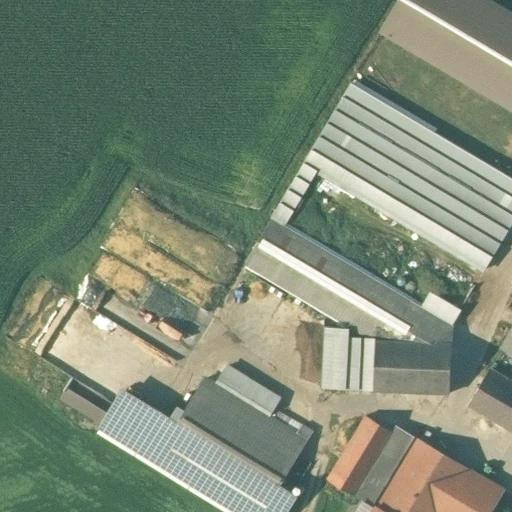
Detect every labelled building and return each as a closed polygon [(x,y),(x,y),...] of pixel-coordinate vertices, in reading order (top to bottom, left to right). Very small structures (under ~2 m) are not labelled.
[(511,14),(488,0),(400,0),(381,32),(511,109),(511,14)] [(511,221),(511,177),(351,83),(268,223),(244,264),(375,339),(451,343),(452,324),(511,221)] [(346,329),(324,328),(321,388),(343,389),(346,329)] [(511,329),(501,348),(511,354),(511,329)] [(451,343),(375,339),(373,390),(449,393),(451,343)] [(511,382),(488,369),(468,404),(511,430),(511,382)] [(236,397),(205,378),(185,411),(178,422),(168,438),(269,500),(279,484),(306,440),(268,416),(236,397)] [(279,399),(247,379),(236,397),(268,416),(279,399)] [(170,417),(124,389),(106,417),(100,428),(237,511),(284,511),(287,509),(287,508),(296,494),(279,484),(269,500),(168,438),(178,422),(170,417)] [(185,411),(176,406),(170,417),(178,422),(185,411)] [(468,469),(395,425),(392,431),(365,415),(327,479),(354,495),(354,496),(364,502),(357,511),(442,511),(445,507),(453,511),(489,511),(503,490),(468,469)]
